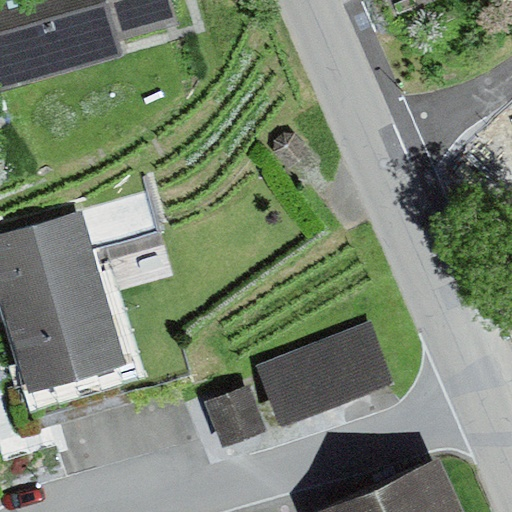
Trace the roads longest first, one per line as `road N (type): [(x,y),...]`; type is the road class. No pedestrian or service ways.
road 1 (residential): [(382,164),(511,447)]
road 2 (residential): [(311,0),(382,164)]
road 3 (unclassified): [(382,164),(511,76)]
